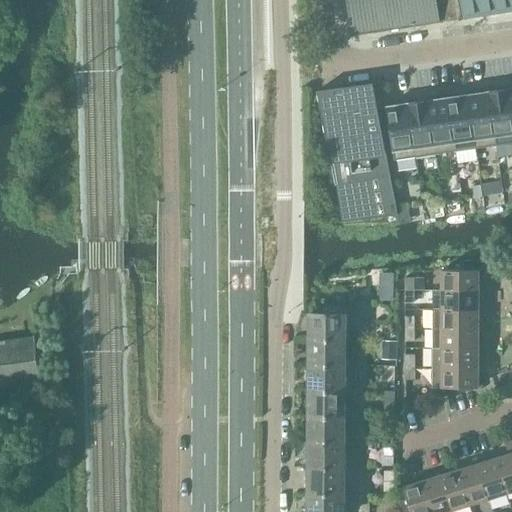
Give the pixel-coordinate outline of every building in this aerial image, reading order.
[(342,0),(348,37),(456,23),(452,0),(342,0)] [(511,0),(459,0),(462,19),(466,18),(494,13),(494,14),(497,13),(497,12),(510,10),(510,12),(511,11),(511,0)] [(383,139),(378,113),(372,83),(317,91),(335,185),(364,179),(358,144),(383,139)] [(511,113),(508,89),(488,92),(496,146),(497,145),(496,136),(511,133),(511,113)] [(476,148),(496,146),(488,92),(487,92),(468,95),(476,148)] [(476,148),(468,95),(448,98),(456,151),(476,148)] [(429,100),(428,100),(435,154),(456,151),(448,98),(429,101),(429,100)] [(415,157),(435,154),(428,100),(407,103),(415,157)] [(415,157),(407,103),(406,104),(386,107),(394,160),(415,157)] [(442,271),(442,290),(478,291),(478,271),(479,271),(479,270),(441,270),(441,271),(442,271)] [(405,278),(404,290),(413,290),(413,278),(405,278)] [(413,290),(404,290),(404,303),(413,303),(413,290)] [(442,290),(442,310),(478,310),(478,291),(442,290)] [(442,310),(442,329),(478,329),(478,310),(442,310)] [(310,313),(310,340),(343,340),(343,315),(344,315),(344,314),(343,314),(343,313),(310,313)] [(405,316),(405,329),(414,329),(414,316),(405,316)] [(414,329),(405,329),(405,341),(414,341),(414,329)] [(442,329),(442,348),(477,348),(478,329),(442,329)] [(0,341),(0,386),(40,381),(34,337),(0,341)] [(310,340),(309,365),(343,365),(343,340),(310,340)] [(383,341),(384,353),(397,353),(396,340),(383,341)] [(433,348),(433,367),(477,367),(477,348),(442,348),(433,348)] [(405,354),(405,367),(414,367),(414,354),(405,354)] [(309,365),(309,391),(343,391),(343,365),(309,365)] [(414,367),(405,367),(405,380),(414,379),(414,367)] [(477,367),(433,367),(433,388),(478,388),(478,387),(477,387),(477,367)] [(309,391),(309,416),(342,417),(343,391),(309,391)] [(309,416),(309,442),(342,442),(342,417),(309,416)] [(509,455),(497,458),(508,493),(511,491),(511,440),(505,442),(509,455)] [(309,442),(309,468),(342,468),(342,442),(309,442)] [(497,458),(478,464),(489,498),(508,493),(497,458)] [(478,464),(460,470),(471,504),(489,498),(478,464)] [(309,468),(309,493),(342,493),(342,468),(309,468)] [(460,470),(442,475),(452,510),(471,504),(460,470)] [(442,475),(423,481),(432,511),(444,511),(452,510),(442,475)] [(407,499),(400,501),(401,511),(432,511),(423,481),(404,487),(404,486),(403,486),(407,499)] [(341,511),(342,506),(347,506),(347,496),(342,496),(342,493),(309,493),(308,511),(341,511)]
